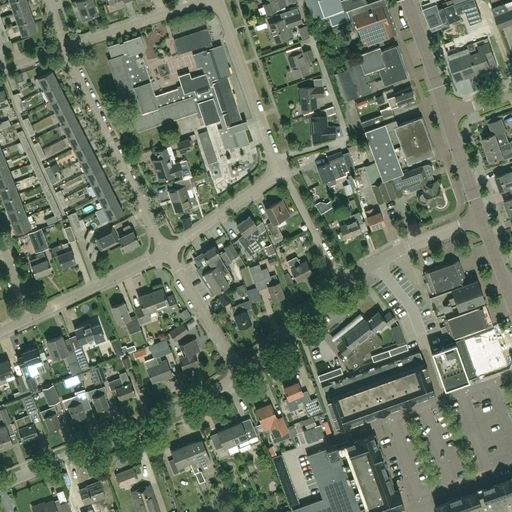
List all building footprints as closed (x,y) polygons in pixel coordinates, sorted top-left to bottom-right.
[(25,0),(14,0),(10,2),(14,13),(29,8),(25,0)] [(80,0),(76,2),(83,19),(97,14),(91,0),(80,0)] [(106,0),(109,9),(123,4),(121,0),(106,0)] [(268,0),(269,2),(262,5),(266,16),(276,12),(275,8),(286,4),(284,0),(268,0)] [(340,0),(304,0),(312,21),(316,20),(325,17),(328,16),(344,11),(343,9),(342,9),(341,4),(340,0)] [(344,61),(348,70),(333,75),(343,102),(371,92),(364,72),(368,71),(378,67),(384,84),(406,76),(395,45),(381,50),(379,46),(384,45),(382,40),(392,36),(379,0),(362,6),(345,13),(347,20),(351,32),(356,30),(357,33),(359,32),(363,44),(361,45),(363,52),(357,55),(358,56),(344,61)] [(436,0),(432,0),(423,4),(425,8),(423,9),(426,17),(428,16),(433,30),(442,27),(443,30),(450,27),(449,24),(461,19),(459,14),(466,11),(471,24),(482,20),(474,0),(450,0),(439,4),(436,0)] [(511,10),(509,11),(506,3),(492,8),(500,29),(511,24),(511,10)] [(29,8),(14,13),(18,24),(33,19),(29,8)] [(284,19),(282,20),(269,24),(276,42),(288,38),(293,36),(290,28),(288,29),(288,28),(302,23),(299,13),(298,13),(297,8),(283,13),(284,19)] [(18,25),(5,29),(0,30),(0,34),(3,43),(9,41),(7,36),(20,31),(22,36),(37,30),(33,19),(18,24),(18,25)] [(298,28),(302,40),(309,38),(305,26),(298,28)] [(492,38),(490,27),(480,29),(481,40),(492,38)] [(207,29),(174,40),(179,55),(212,44),(207,29)] [(107,47),(111,58),(107,59),(120,97),(135,92),(141,110),(131,113),(137,131),(196,112),(198,118),(202,117),(205,124),(219,120),(222,128),(218,129),(225,149),(233,147),(233,148),(249,144),(244,128),(248,127),(246,120),(242,121),(237,107),(227,76),(230,75),(221,45),(206,50),(206,51),(193,55),(197,68),(202,66),(204,74),(190,78),(189,73),(178,76),(180,81),(181,87),(155,96),(140,51),(145,50),(140,36),(123,42),(123,43),(119,44),(119,43),(107,47)] [(453,41),(444,44),(446,51),(456,48),(453,41)] [(480,52),(471,56),(478,75),(491,70),(487,59),(494,57),(489,43),(478,48),(480,52)] [(312,59),(309,50),(302,52),(300,46),(286,51),(288,57),(295,76),(309,71),(305,62),(312,59)] [(478,75),(471,56),(462,59),(461,54),(449,58),(454,72),(461,69),(465,80),(478,75)] [(43,90),(58,83),(51,71),(37,78),(43,90)] [(313,79),(314,87),(300,88),(302,109),(317,107),(316,97),(324,96),(322,79),(313,79)] [(63,94),(58,83),(43,90),(49,102),(63,94)] [(390,108),(414,100),(410,88),(394,94),(394,96),(387,99),(390,108)] [(3,89),(0,89),(0,107),(9,104),(3,89)] [(16,103),(21,101),(18,93),(13,95),(16,103)] [(63,94),(49,102),(55,114),(69,106),(63,94)] [(385,101),(383,95),(375,97),(378,104),(385,101)] [(366,99),(356,103),(358,108),(368,104),(366,99)] [(25,110),(21,101),(16,103),(19,112),(25,110)] [(75,118),(69,106),(55,114),(61,125),(75,118)] [(393,113),(382,117),(382,115),(361,122),(364,130),(368,141),(362,143),(369,162),(375,160),(376,162),(366,166),(372,184),(403,173),(400,165),(384,123),(395,119),(393,113)] [(326,116),(312,117),(313,138),(327,137),(335,136),(335,126),(326,127),(326,116)] [(397,125),(395,119),(384,123),(400,165),(434,153),(420,117),(397,125)] [(26,128),(31,125),(28,118),(22,120),(26,128)] [(75,118),(61,125),(67,137),(81,130),(75,118)] [(499,145),(509,142),(505,131),(506,131),(501,119),(489,123),(493,135),(482,139),(486,151),(500,146),(499,145)] [(5,128),(10,126),(8,120),(2,122),(4,128),(5,128)] [(31,125),(26,128),(30,137),(35,134),(31,125)] [(21,142),(26,139),(22,130),(17,133),(21,142)] [(87,142),(81,130),(67,137),(73,149),(87,142)] [(198,134),(208,165),(217,161),(207,131),(198,134)] [(31,150),(26,139),(21,142),(25,151),(26,153),(31,150)] [(191,140),(189,140),(188,139),(176,143),(180,154),(187,152),(186,151),(192,149),(191,147),(193,146),(191,140)] [(25,151),(21,142),(15,144),(20,154),(25,151)] [(37,152),(42,150),(39,142),(33,144),(37,152)] [(87,142),(73,149),(79,161),(93,153),(87,142)] [(509,142),(499,145),(500,146),(486,151),(490,162),(502,158),(503,159),(511,156),(511,147),(510,142),(509,142)] [(178,162),(171,164),(169,159),(174,158),(170,146),(155,151),(157,158),(152,160),(154,168),(155,167),(159,180),(167,177),(173,175),(174,176),(182,174),(178,162)] [(36,161),(31,150),(26,153),(31,164),(36,161)] [(42,150),(37,152),(41,161),(46,158),(42,150)] [(348,171),(347,170),(354,168),(348,152),(342,154),(341,152),(327,157),(329,162),(317,167),(322,181),(326,180),(328,185),(329,186),(331,186),(335,185),(336,184),(336,181),(335,179),(346,175),(345,172),(348,171)] [(99,165),(93,153),(79,161),(85,173),(99,165)] [(0,175),(10,172),(5,161),(0,162),(0,175)] [(31,164),(26,166),(28,171),(33,169),(36,174),(41,172),(36,161),(31,164)] [(99,165),(85,173),(91,184),(105,177),(99,165)] [(403,173),(372,184),(372,185),(370,185),(377,204),(401,195),(399,190),(420,182),(423,191),(422,191),(422,192),(421,192),(420,192),(419,193),(419,194),(418,194),(418,195),(417,196),(417,197),(417,198),(417,199),(417,200),(418,201),(419,202),(419,203),(420,203),(421,204),(422,204),(423,204),(424,204),(425,204),(426,203),(426,204),(428,203),(430,206),(436,204),(437,205),(439,206),(441,206),(443,205),(444,203),(444,201),(436,180),(433,181),(432,177),(429,178),(428,175),(429,175),(431,173),(432,171),(432,168),(430,166),(428,165),(426,165),(403,173)] [(47,176),(53,174),(50,166),(44,169),(47,176)] [(511,194),(511,193),(511,171),(496,177),(501,192),(509,189),(511,194)] [(10,172),(0,175),(0,188),(14,183),(10,172)] [(41,172),(36,174),(41,185),(46,183),(41,172)] [(206,172),(188,178),(188,177),(174,182),(176,189),(168,191),(175,212),(191,207),(191,206),(194,204),(195,203),(196,201),(195,199),(193,197),(192,197),(188,199),(186,190),(192,189),(191,188),(196,186),(195,181),(204,179),(205,183),(209,182),(208,177),(206,172)] [(53,174),(47,176),(52,185),(57,182),(53,174)] [(111,189),(105,177),(91,184),(97,196),(111,189)] [(18,194),(14,183),(0,188),(0,193),(2,200),(18,194)] [(46,183),(41,185),(46,196),(51,194),(46,183)] [(343,186),(346,196),(353,194),(350,184),(343,186)] [(117,201),(111,189),(97,196),(103,208),(117,201)] [(59,200),(64,198),(61,190),(55,193),(59,200)] [(18,194),(2,200),(7,211),(22,205),(18,194)] [(51,194),(46,196),(51,207),(56,204),(51,194)] [(64,198),(59,200),(63,209),(68,206),(64,198)] [(282,200),(276,203),(265,209),(272,222),(267,224),(272,234),(270,235),(274,243),(283,238),(275,222),(290,215),(282,200)] [(117,201),(103,208),(109,220),(123,213),(117,201)] [(56,204),(51,207),(55,216),(45,220),(48,226),(62,220),(60,214),(61,214),(56,204)] [(22,205),(7,211),(11,222),(26,216),(22,205)] [(372,208),(364,211),(366,217),(371,229),(384,224),(379,212),(374,214),(372,208)] [(73,222),(79,220),(76,212),(70,214),(73,222)] [(339,226),(342,232),(340,232),(339,234),(341,238),(342,239),(344,238),(344,239),(361,233),(358,223),(362,222),(359,212),(350,216),(352,221),(339,226)] [(26,216),(11,222),(15,233),(36,226),(34,221),(29,223),(26,216)] [(250,216),(237,225),(244,235),(238,239),(250,256),(263,247),(259,242),(262,240),(258,235),(265,229),(262,221),(256,226),(250,216)] [(79,221),(79,220),(73,222),(76,231),(81,229),(82,230),(86,229),(84,220),(79,221)] [(132,231),(129,225),(122,228),(126,234),(119,238),(126,251),(128,252),(133,250),(133,247),(132,246),(138,243),(132,231)] [(76,240),(70,226),(64,228),(69,243),(76,240)] [(111,227),(93,236),(100,251),(109,247),(119,242),(117,238),(111,227)] [(41,229),(28,233),(36,253),(48,248),(41,229)] [(90,242),(91,241),(94,232),(89,230),(85,240),(90,242)] [(295,238),(278,251),(284,260),(302,247),(295,238)] [(91,241),(90,242),(87,251),(92,253),(94,249),(96,243),(91,241)] [(67,243),(61,245),(51,249),(54,257),(58,256),(62,267),(75,262),(71,250),(70,250),(67,243)] [(265,247),(269,256),(275,254),(272,244),(265,247)] [(214,291),(215,293),(234,280),(226,268),(240,259),(233,247),(226,252),(220,255),(214,246),(193,259),(199,268),(196,269),(211,293),(214,291)] [(317,248),(312,254),(320,260),(325,253),(317,248)] [(94,249),(92,253),(90,259),(95,261),(99,251),(94,249)] [(36,255),(37,257),(29,261),(35,277),(51,271),(47,259),(45,260),(43,252),(36,255)] [(296,256),(287,261),(291,269),(297,281),(312,273),(306,261),(300,264),(296,256)] [(275,257),(267,260),(270,266),(277,263),(275,257)] [(428,282),(424,283),(428,292),(427,292),(429,297),(460,286),(459,282),(464,280),(457,260),(425,272),(428,282)] [(334,272),(330,263),(322,267),(326,276),(334,272)] [(259,264),(249,267),(257,290),(268,286),(273,300),(283,297),(278,282),(275,275),(270,277),(267,268),(261,270),(259,264)] [(476,280),(460,286),(429,297),(438,321),(443,319),(484,304),(483,300),(476,280)] [(244,284),(235,287),(238,294),(247,291),(244,284)] [(150,292),(156,309),(165,306),(168,313),(178,309),(173,295),(166,298),(162,288),(150,292)] [(156,309),(150,292),(138,297),(142,307),(135,309),(140,323),(151,319),(148,312),(156,309)] [(231,300),(225,292),(218,299),(224,306),(231,300)] [(249,301),(237,305),(231,307),(239,328),(251,323),(248,316),(254,314),(249,301)] [(124,302),(112,307),(117,323),(124,320),(127,327),(132,325),(135,332),(141,330),(135,315),(129,318),(124,302)] [(485,304),(484,304),(443,319),(445,326),(447,331),(450,338),(444,340),(446,345),(455,341),(493,327),(491,323),(492,323),(485,304)] [(182,311),(186,318),(190,315),(186,309),(182,311)] [(347,333),(341,337),(338,333),(331,339),(346,358),(345,359),(353,369),(364,360),(361,357),(375,346),(376,347),(383,342),(375,332),(386,323),(388,325),(396,320),(389,312),(382,317),(378,311),(366,321),(364,319),(354,327),(352,325),(345,330),(347,333)] [(77,335),(69,338),(75,355),(77,360),(79,365),(86,363),(85,358),(83,352),(83,351),(80,343),(94,338),(96,343),(104,340),(98,324),(91,327),(89,323),(74,329),(77,335)] [(169,333),(166,335),(169,339),(172,336),(175,341),(188,332),(182,324),(169,333)] [(404,341),(399,325),(391,328),(397,343),(404,341)] [(494,328),(463,339),(477,376),(507,366),(494,328)] [(164,332),(158,334),(160,341),(166,338),(164,332)] [(69,338),(63,340),(62,335),(46,341),(53,358),(61,355),(62,358),(65,357),(68,364),(73,362),(77,373),(81,371),(79,365),(69,338)] [(153,357),(144,361),(148,369),(147,369),(152,382),(159,380),(163,378),(163,379),(172,376),(166,360),(161,362),(159,357),(171,352),(166,339),(149,346),(153,357)] [(463,339),(431,351),(444,388),(477,376),(463,339)] [(186,355),(179,357),(183,369),(198,364),(194,352),(192,353),(191,349),(197,347),(195,340),(182,344),(186,355)] [(400,352),(408,349),(406,344),(398,347),(400,352)] [(125,346),(121,347),(124,355),(136,350),(134,345),(126,348),(125,346)] [(27,364),(28,367),(21,370),(23,375),(28,388),(29,391),(31,391),(37,388),(33,377),(38,375),(37,371),(37,370),(35,366),(43,363),(42,361),(46,359),(44,352),(39,354),(36,347),(22,353),(26,364),(27,364)] [(390,355),(388,350),(371,356),(373,361),(390,355)] [(419,351),(322,386),(337,427),(434,392),(428,374),(419,351)] [(176,355),(169,357),(172,368),(179,366),(176,355)] [(128,358),(122,360),(125,369),(131,366),(128,358)] [(8,360),(0,362),(0,379),(2,385),(7,383),(5,377),(13,374),(8,360)] [(106,381),(101,366),(94,368),(97,376),(91,378),(94,385),(106,381)] [(320,381),(342,373),(340,367),(318,375),(320,381)] [(119,374),(120,378),(108,383),(111,390),(115,389),(119,400),(135,394),(131,382),(130,383),(126,372),(119,374)] [(23,375),(21,375),(14,378),(19,392),(26,389),(28,388),(23,375)] [(82,376),(69,379),(70,387),(84,384),(82,376)] [(310,400),(309,398),(306,391),(302,393),(298,382),(283,388),(288,398),(285,400),(289,411),(298,408),(296,403),(301,401),(307,417),(308,416),(308,417),(314,415),(314,416),(323,412),(317,398),(310,400)] [(51,404),(59,401),(53,385),(45,388),(51,404)] [(104,386),(96,389),(88,392),(90,399),(93,398),(98,410),(108,406),(104,395),(107,394),(104,386)] [(76,395),(63,401),(66,408),(68,407),(73,420),(76,419),(76,422),(84,419),(83,416),(86,415),(84,410),(91,408),(84,389),(75,392),(76,395)] [(0,449),(13,445),(9,435),(15,433),(5,408),(3,404),(0,405),(0,412),(4,425),(0,426),(0,449)] [(271,404),(256,410),(262,425),(264,430),(271,428),(275,436),(288,431),(282,416),(277,419),(271,404)] [(46,410),(40,412),(43,418),(45,418),(50,430),(60,426),(56,415),(58,415),(55,407),(46,410)] [(29,415),(15,420),(19,429),(18,429),(23,441),(38,435),(34,424),(32,424),(29,415)] [(312,417),(303,421),(307,430),(316,426),(312,417)] [(241,422),(229,426),(236,443),(238,449),(250,444),(250,446),(259,442),(256,434),(253,426),(249,418),(241,422)] [(297,435),(293,425),(288,427),(291,437),(297,435)] [(218,434),(211,437),(220,459),(230,455),(239,451),(238,449),(236,443),(229,426),(217,431),(217,432),(218,434)] [(306,455),(322,499),(292,510),(292,511),(396,511),(400,511),(398,508),(403,506),(397,489),(392,491),(382,463),(383,463),(377,447),(377,448),(372,434),(357,440),(337,447),(336,445),(306,455)] [(194,441),(182,446),(194,474),(195,474),(199,483),(205,480),(201,471),(199,472),(197,467),(210,461),(201,439),(195,442),(194,441)] [(194,474),(182,446),(171,451),(174,459),(168,461),(174,475),(185,470),(183,465),(189,463),(194,474)] [(269,458),(276,456),(273,446),(266,449),(269,458)] [(284,459),(282,454),(271,458),(273,463),(284,459)] [(286,464),(284,459),(273,463),(275,468),(286,464)] [(288,470),(286,464),(275,468),(277,474),(288,470)] [(222,465),(221,478),(229,478),(230,466),(222,465)] [(116,475),(120,487),(137,480),(133,469),(116,475)] [(288,470),(277,474),(279,479),(290,475),(288,470)] [(292,480),(290,475),(279,479),(281,484),(292,480)] [(450,500),(435,505),(436,511),(511,511),(511,477),(511,478),(497,483),(483,488),(478,490),(463,495),(450,500)] [(292,480),(281,484),(283,490),(294,486),(292,480)] [(97,506),(94,500),(105,496),(106,499),(113,496),(108,484),(102,487),(100,481),(91,484),(91,485),(79,490),(85,505),(83,506),(85,511),(97,506)] [(159,511),(150,485),(132,492),(138,511),(159,511)] [(294,486),(283,490),(285,495),(296,491),(294,486)] [(298,496),(296,491),(285,495),(287,500),(298,496)] [(300,501),(298,496),(287,500),(289,505),(300,501)] [(59,499),(53,502),(53,501),(41,505),(40,504),(32,507),(33,511),(70,511),(66,502),(61,504),(59,499)]
